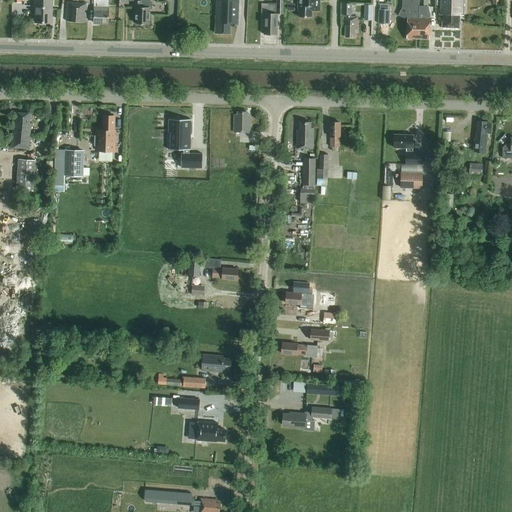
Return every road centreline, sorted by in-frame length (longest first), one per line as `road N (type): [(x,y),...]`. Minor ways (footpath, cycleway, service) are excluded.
road 1 (tertiary): [(511,62),(0,48)]
road 2 (unclassified): [(243,511),(276,101)]
road 3 (residential): [(276,101),(0,94)]
road 4 (residential): [(511,106),(276,101)]
